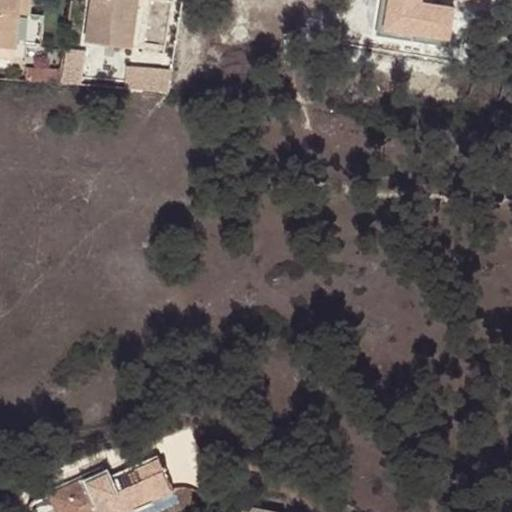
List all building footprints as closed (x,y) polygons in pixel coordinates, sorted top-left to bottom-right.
[(0,0),(0,46),(16,48),(20,15),(30,16),(31,0),(0,0)] [(95,0),(89,41),(131,48),(137,0),(95,0)] [(16,48),(0,46),(0,57),(26,59),(30,16),(20,15),(16,48)] [(153,80),(164,81),(167,61),(157,60),(153,80)] [(28,81),(51,82),(51,71),(28,69),(28,81)] [(51,82),(62,83),(62,71),(51,71),(51,82)] [(109,511),(113,510),(113,511),(128,511),(176,490),(161,459),(112,482),(107,473),(90,481),(88,477),(37,500),(34,503),(32,506),(32,508),(33,511),(32,511),(58,511),(66,508),(67,511),(109,511)] [(90,481),(107,473),(105,468),(88,477),(90,481)]
